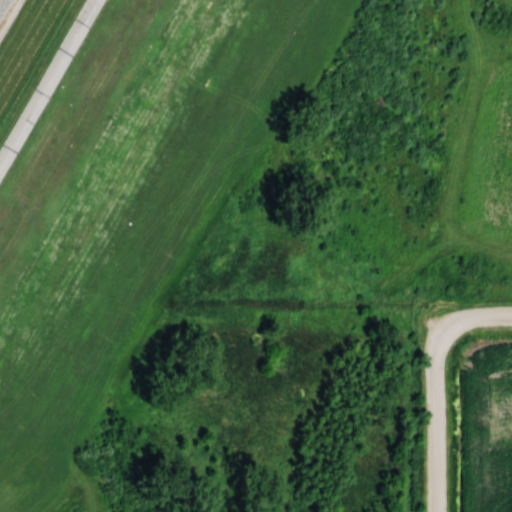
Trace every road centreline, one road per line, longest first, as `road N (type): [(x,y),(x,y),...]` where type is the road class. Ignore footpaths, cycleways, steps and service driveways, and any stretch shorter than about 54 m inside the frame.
road 1 (residential): [(435,511),(435,320)]
road 2 (tertiary): [(0,165),(96,0)]
